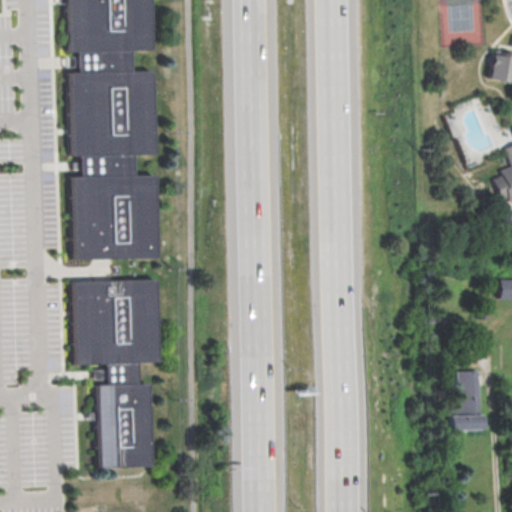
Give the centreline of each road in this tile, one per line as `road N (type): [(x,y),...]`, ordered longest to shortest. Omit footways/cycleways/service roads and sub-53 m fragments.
road 1 (motorway): [(333,511),(327,0)]
road 2 (motorway): [(247,0),(253,511)]
